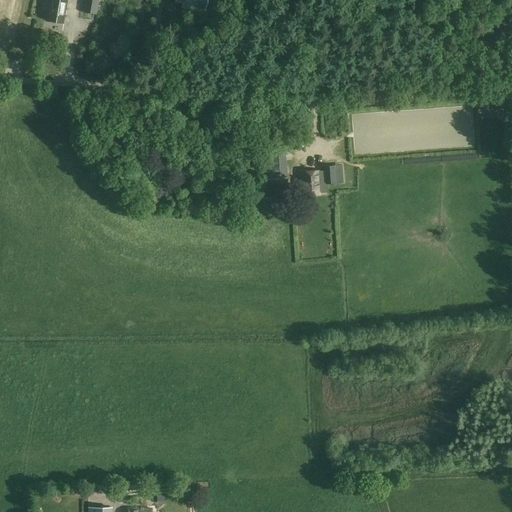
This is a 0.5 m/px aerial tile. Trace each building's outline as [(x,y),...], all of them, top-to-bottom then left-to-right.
[(52,0),(48,21),(63,23),(67,0),(52,0)] [(98,0),(86,0),(84,12),(96,14),(98,0)] [(181,0),(186,1),(185,5),(198,8),(198,7),(206,9),(207,0),(181,0)] [(325,127),(316,129),(317,137),(326,135),(325,127)] [(318,156),(327,155),(326,140),(318,140),(318,156)] [(286,182),(283,147),(262,148),(265,183),(286,182)] [(334,183),(333,170),(324,171),(325,177),(320,178),(320,171),(301,173),(302,194),(324,193),(324,184),(334,183)] [(254,201),(271,200),(270,193),(254,194),(254,201)]
